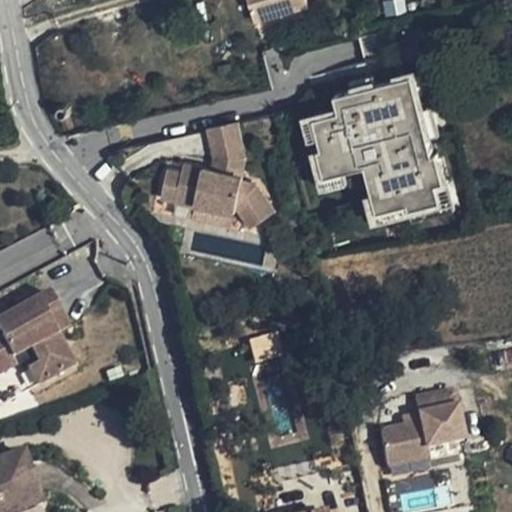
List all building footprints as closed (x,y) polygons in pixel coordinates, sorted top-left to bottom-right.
[(309,6),(307,0),(249,0),(255,22),(309,6)] [(434,154),(413,74),(336,93),(340,110),(315,116),(323,147),(319,148),(326,175),(367,165),(378,211),(409,203),(410,208),(441,201),(437,184),(445,182),(438,153),(434,154)] [(216,158),(214,170),(243,176),(246,158),(239,122),(210,129),(216,158)] [(184,170),(168,167),(162,197),(178,200),(177,202),(196,206),(197,203),(237,212),(238,208),(244,209),(243,214),(253,228),(276,212),(258,184),(241,181),(243,176),(214,170),(204,168),(204,166),(185,163),(184,170)] [(196,206),(194,217),(234,227),(237,212),(197,203),(196,206)] [(0,365),(12,359),(31,349),(38,363),(47,381),(74,367),(57,335),(68,329),(49,294),(0,320),(0,365)] [(248,340),(256,362),(282,354),(275,331),(248,340)] [(0,374),(16,366),(12,359),(0,365),(0,374)] [(47,381),(38,363),(28,369),(37,387),(47,381)] [(413,426),(379,433),(388,468),(429,459),(427,449),(463,441),(452,392),(415,400),(418,416),(411,418),(413,426)] [(413,426),(411,418),(400,420),(402,428),(413,426)] [(0,511),(21,511),(41,506),(23,454),(0,461),(0,511)]
